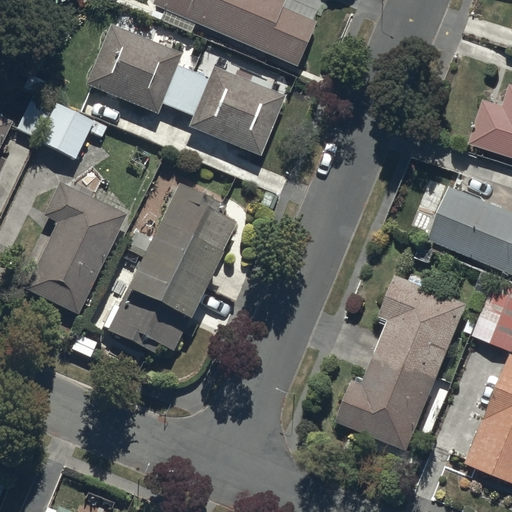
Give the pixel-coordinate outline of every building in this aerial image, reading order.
[(151,0),(151,3),(294,65),(314,18),(282,4),(283,0),(151,0)] [(108,23),(84,82),(157,111),(162,101),(191,114),(187,128),(262,153),(284,93),(212,66),(207,77),(172,64),(179,52),(108,23)] [(485,95),(470,139),(511,153),(511,80),(510,80),(503,102),(485,95)] [(34,90),(14,127),(72,158),(92,120),(34,90)] [(0,137),(8,120),(0,116),(0,137)] [(174,179),(101,327),(152,352),(158,340),(172,349),(235,219),(219,211),(224,204),(174,179)] [(55,223),(24,287),(76,312),(123,213),(59,183),(43,217),(55,223)] [(511,206),(453,183),(429,233),(511,270),(511,206)] [(353,376),(336,419),(409,448),(468,300),(398,272),(379,318),(387,322),(363,381),(353,376)] [(472,332),(511,349),(511,282),(495,275),(472,332)] [(511,349),(465,461),(511,480),(511,349)]
